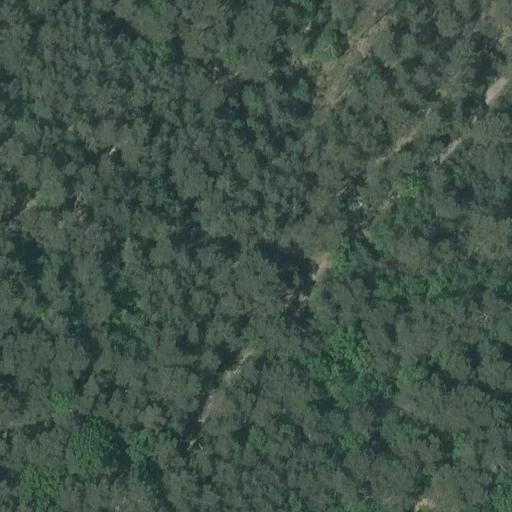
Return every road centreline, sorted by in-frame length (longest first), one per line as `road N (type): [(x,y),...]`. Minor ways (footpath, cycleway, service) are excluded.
road 1 (unknown): [(251,304),(428,178),(511,88)]
road 2 (unknown): [(359,228),(127,0)]
road 3 (unknown): [(251,304),(253,339),(216,385),(169,511)]
